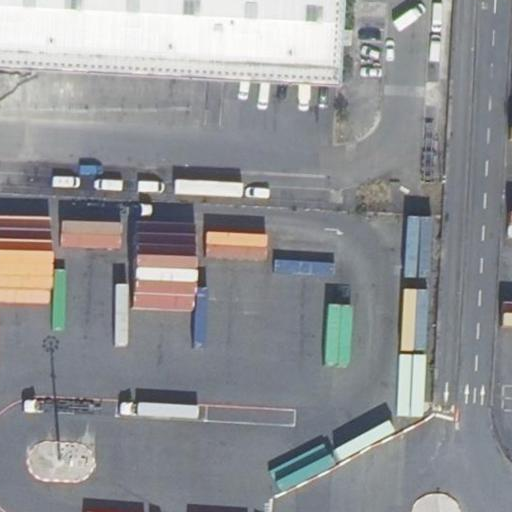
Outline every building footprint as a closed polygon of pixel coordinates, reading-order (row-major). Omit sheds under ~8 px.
[(0,0),(0,57),(339,75),(342,0),(0,0)] [(339,75),(0,57),(0,63),(339,81),(339,75)] [(137,233),(138,289),(197,288),(196,247),(154,248),(154,233),(137,233)] [(209,238),(206,303),(271,306),(271,304),(334,307),(337,260),(316,259),(316,251),(268,248),(269,241),(209,238)] [(64,255),(62,321),(122,323),(124,257),(64,255)]
